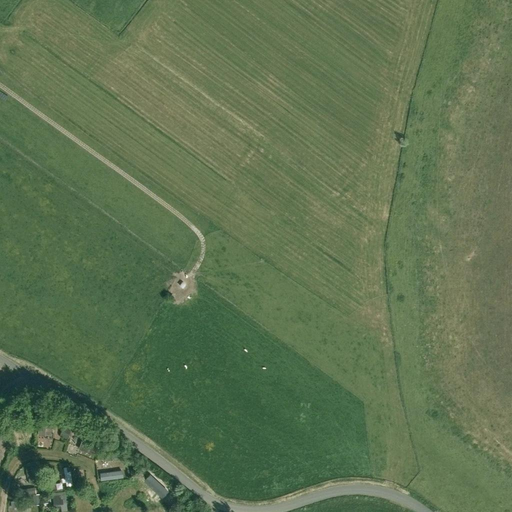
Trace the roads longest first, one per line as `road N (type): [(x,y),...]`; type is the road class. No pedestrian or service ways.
road 1 (unclassified): [(248,509),(209,499),(0,358)]
road 2 (unclassified): [(425,511),(391,493),(362,489),(248,509)]
